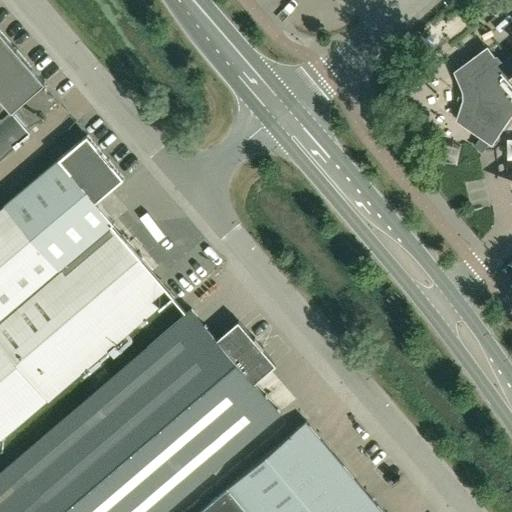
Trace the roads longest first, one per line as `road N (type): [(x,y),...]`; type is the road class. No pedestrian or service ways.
road 1 (unclassified): [(474,511),(196,189)]
road 2 (primary): [(273,128),(413,290),(511,423)]
road 3 (primary): [(511,378),(408,238),(294,107)]
road 4 (unclassified): [(196,189),(32,0)]
road 5 (primary): [(170,0),(273,128)]
road 6 (unclassified): [(294,107),(414,0)]
road 7 (primary): [(294,107),(202,0)]
